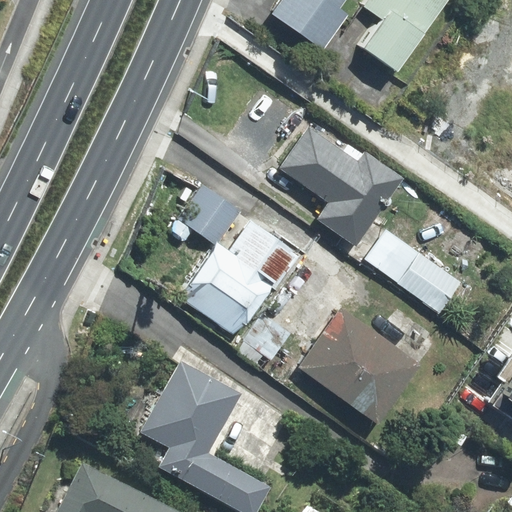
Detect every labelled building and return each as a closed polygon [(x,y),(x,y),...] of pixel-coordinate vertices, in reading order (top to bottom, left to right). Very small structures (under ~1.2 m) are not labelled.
[(344,0),(283,0),(275,12),(325,48),(349,15),(339,8),(344,0)] [(398,71),(447,0),(364,0),(362,4),(379,16),(359,44),(398,71)] [(511,87),(464,82),(457,144),(511,149),(511,87)] [(310,129),(282,167),(331,202),(319,219),(356,245),(403,179),(366,153),(359,163),(310,129)] [(180,218),(217,244),(240,211),(203,185),(180,218)] [(190,284),(188,299),(234,330),(246,324),(271,287),(275,290),(299,256),(251,223),(230,255),(217,246),(190,284)] [(386,230),(365,259),(439,312),(460,283),(386,230)] [(343,310),(301,367),(378,422),(420,365),(343,310)] [(289,334),(262,315),(237,349),(264,368),(289,334)] [(172,447),(161,466),(244,511),(256,511),(270,488),(208,453),(240,395),(182,363),(144,432),(172,447)] [(511,382),(495,406),(511,417),(511,382)] [(143,511),(151,499),(83,464),(58,511),(143,511)] [(174,511),(151,499),(143,511),(174,511)]
